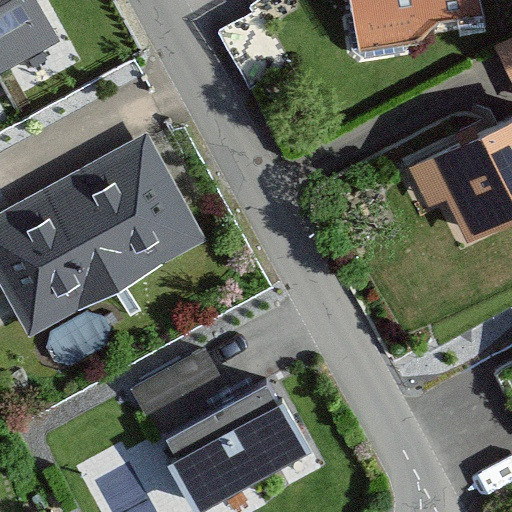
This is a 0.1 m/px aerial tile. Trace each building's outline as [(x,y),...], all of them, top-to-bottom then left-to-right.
[(51,0),(0,0),(0,59),(65,28),(51,0)] [(487,0),(345,0),(349,32),(489,15),(487,0)] [(511,64),(511,26),(497,34),(511,64)] [(511,117),(410,166),(428,205),(447,196),(468,240),(511,218),(511,117)] [(142,130),(0,207),(0,281),(27,331),(201,236),(142,130)] [(270,371),(154,436),(197,511),(313,446),(270,371)]
